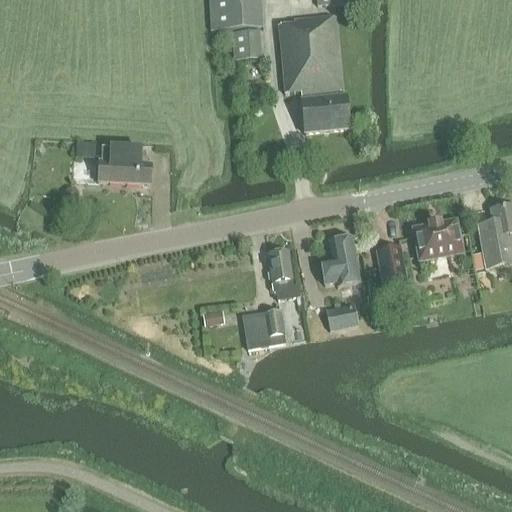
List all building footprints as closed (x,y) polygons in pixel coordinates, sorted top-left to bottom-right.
[(257,32),(254,0),(209,0),(211,34),(257,32)] [(306,0),(307,1),(315,0),(316,9),(348,6),(347,0),(306,0)] [(303,98),(304,103),(300,103),(302,135),(348,131),(345,97),(344,97),(337,18),(292,22),(292,26),(278,27),(284,95),(300,94),(301,99),(303,98)] [(258,60),(256,34),(233,36),(235,63),(258,60)] [(77,146),(76,160),(95,161),(95,146),(77,146)] [(100,167),(99,186),(150,188),(151,166),(149,166),(149,153),(102,151),(102,167),(100,167)] [(75,191),(70,191),(66,194),(65,199),(68,203),(74,204),(78,201),(78,195),(75,191)] [(493,225),(478,228),(486,272),(511,267),(511,247),(511,241),(511,240),(511,208),(491,213),(493,225)] [(429,228),(430,229),(414,232),(419,264),(463,257),(457,224),(441,227),(441,226),(429,228)] [(359,286),(351,241),(327,245),(330,263),(319,265),(323,288),(334,286),(335,290),(359,286)] [(377,254),(383,289),(407,285),(400,250),(377,254)] [(288,256),(268,259),(274,298),(277,298),(278,304),(300,300),(298,288),(293,289),(288,256)] [(438,269),(439,280),(453,278),(452,267),(438,269)] [(326,315),(329,333),(357,328),(353,308),(325,313),(326,315)] [(281,315),(243,321),(248,354),(277,349),(285,348),(285,343),(285,339),(281,315)] [(223,316),(204,319),(206,331),(225,328),(223,316)]
